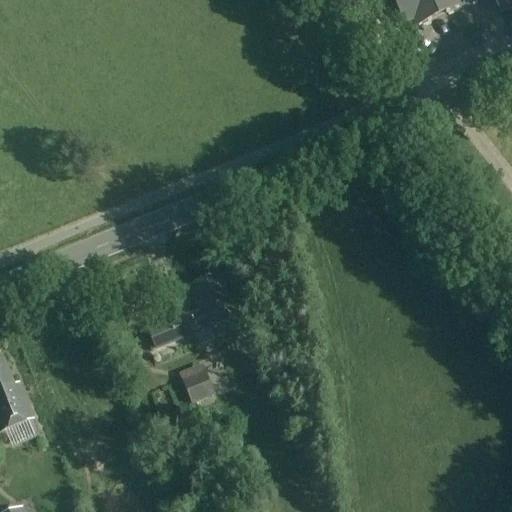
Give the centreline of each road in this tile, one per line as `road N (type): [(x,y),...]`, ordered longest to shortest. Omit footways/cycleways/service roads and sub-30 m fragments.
road 1 (tertiary): [(0,287),(511,69)]
road 2 (track): [(431,106),(409,63),(356,0)]
